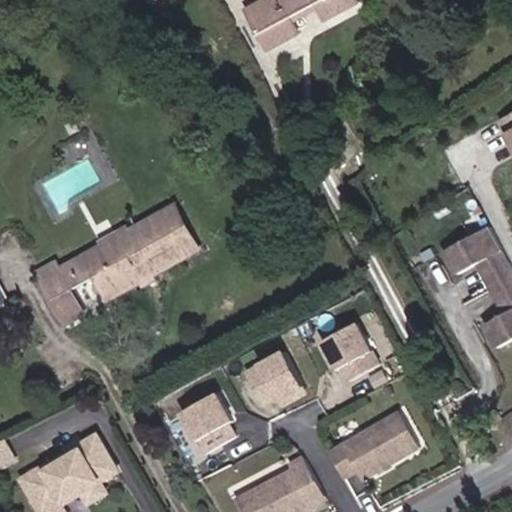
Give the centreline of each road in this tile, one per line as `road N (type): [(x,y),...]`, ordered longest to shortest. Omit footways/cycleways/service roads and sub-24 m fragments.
road 1 (unknown): [(491,481),(246,0)]
road 2 (unknown): [(210,511),(101,331)]
